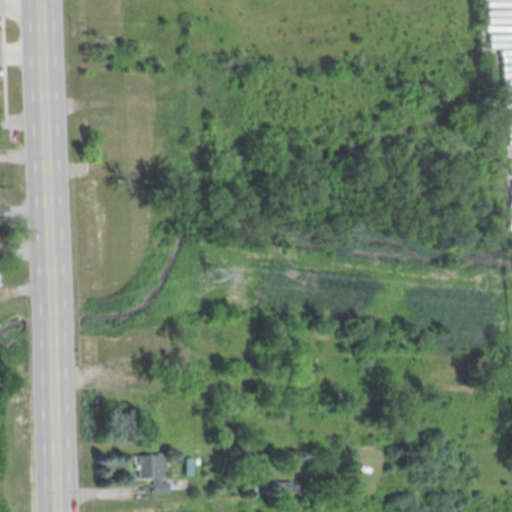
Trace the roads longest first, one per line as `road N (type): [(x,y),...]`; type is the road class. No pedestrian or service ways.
road 1 (secondary): [(48,289),(39,2)]
road 2 (secondary): [(55,511),(50,364)]
